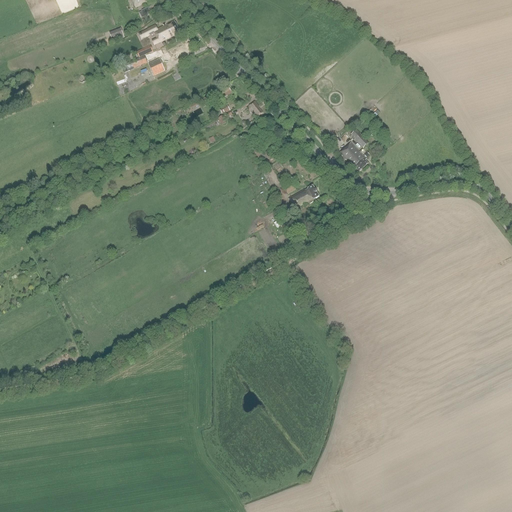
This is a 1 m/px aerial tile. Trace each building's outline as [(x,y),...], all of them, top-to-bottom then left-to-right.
[(133,0),(135,3),(133,4),(136,8),(150,0),(133,0)] [(141,18),(145,17),(151,14),(148,8),(142,11),(141,11),(141,12),(138,13),(141,18)] [(147,31),(140,34),(143,40),(150,37),(149,35),(154,32),(158,39),(153,42),(154,46),(179,34),(177,30),(178,29),(175,22),(157,31),(155,26),(148,30),(148,31),(147,31)] [(121,29),(109,33),(113,42),(124,38),(121,29)] [(189,42),(188,41),(180,45),(181,46),(173,50),(173,49),(169,51),(173,61),(185,55),(184,54),(193,50),(192,48),(196,46),(193,40),(189,42)] [(153,52),(151,46),(136,52),(139,58),(153,52)] [(130,62),(126,64),(126,65),(127,67),(128,71),(147,63),(146,59),(144,56),(130,62)] [(165,71),(160,59),(149,64),(154,76),(165,71)] [(214,93),(219,101),(232,94),(229,87),(222,91),(221,90),(214,93)] [(212,94),(204,99),(207,105),(215,101),(212,94)] [(259,107),(255,102),(249,107),(257,118),(263,113),(258,107),(259,107)] [(206,116),(203,112),(200,114),(198,111),(192,116),(197,122),(206,116)] [(225,120),(233,116),(231,112),(219,119),(223,125),(227,123),(225,120)] [(356,130),(351,135),(355,139),(354,140),(363,149),(369,144),(356,130)] [(366,160),(351,144),(339,155),(353,169),(355,168),(359,173),(368,164),(365,161),(366,160)] [(292,183),(284,188),(289,195),(296,190),(292,183)] [(304,189),(289,199),(297,212),(309,205),(315,202),(314,200),(319,197),(313,187),(306,191),(304,189)]
